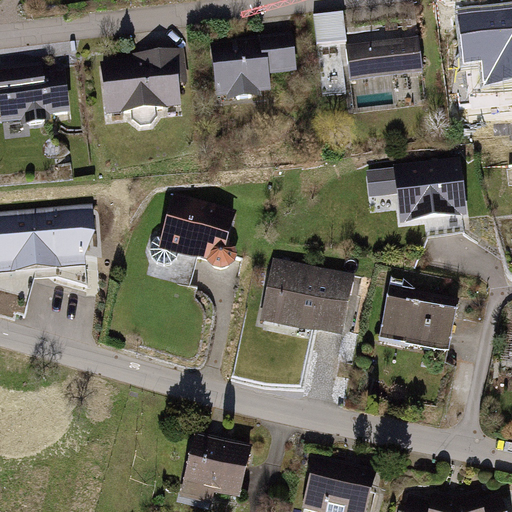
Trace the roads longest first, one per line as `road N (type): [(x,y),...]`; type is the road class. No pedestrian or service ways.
road 1 (residential): [(511,462),(0,328)]
road 2 (residential): [(0,35),(304,0)]
